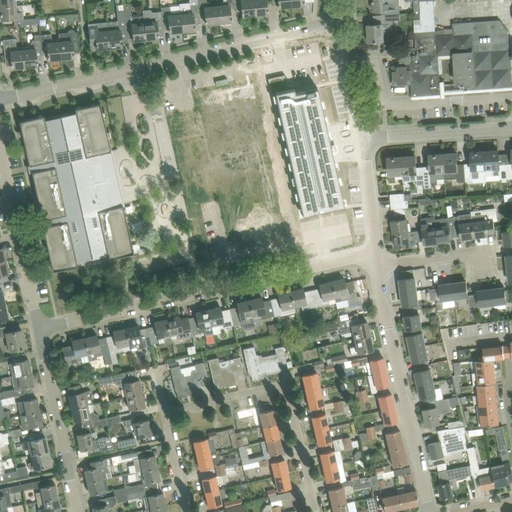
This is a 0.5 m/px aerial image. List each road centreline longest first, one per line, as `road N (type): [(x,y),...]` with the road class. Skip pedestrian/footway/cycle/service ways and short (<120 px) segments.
road 1 (residential): [(37,329),(375,252)]
road 2 (residential): [(0,99),(335,22)]
road 3 (residential): [(430,511),(374,265)]
road 4 (residential): [(315,511),(285,389),(164,411)]
road 5 (residential): [(76,511),(37,329)]
road 6 (residential): [(37,329),(0,150)]
road 7 (residential): [(365,138),(511,127)]
road 8 (residential): [(374,265),(467,254),(497,260)]
